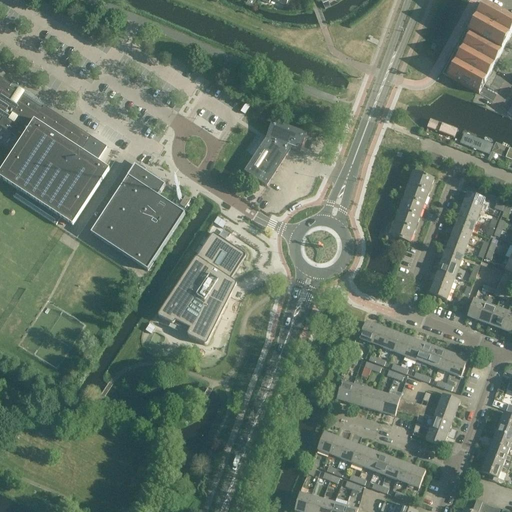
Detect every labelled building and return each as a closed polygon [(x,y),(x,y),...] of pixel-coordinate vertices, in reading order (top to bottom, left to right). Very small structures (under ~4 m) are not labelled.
[(442,74),(476,93),(479,94),(481,90),(511,34),(511,21),(508,20),(508,19),(481,4),(442,74)] [(0,128),(1,127),(21,141),(13,153),(0,173),(0,178),(18,190),(13,198),(56,226),(61,218),(73,226),(109,170),(97,162),(107,147),(44,106),(42,109),(22,95),(24,92),(19,89),(17,92),(10,87),(11,85),(0,77),(0,128)] [(261,146),(244,172),(256,180),(267,187),(289,153),(291,150),(300,153),(307,135),(272,122),(267,137),(266,139),(261,146)] [(432,130),(456,141),(459,135),(434,124),(432,130)] [(461,144),(490,157),(495,147),(465,134),(461,144)] [(492,155),(511,163),(511,151),(497,144),(492,155)] [(428,163),(433,165),(437,156),(432,154),(428,162),(428,163)] [(437,156),(433,165),(439,168),(443,158),(437,156)] [(148,271),(185,214),(158,197),(166,186),(135,166),(127,178),(128,178),(91,234),(148,271)] [(410,244),(434,180),(414,172),(390,236),(410,244)] [(490,188),(495,190),(499,181),(494,178),(490,188)] [(499,181),(495,190),(501,192),(505,183),(499,181)] [(463,205),(481,211),(485,200),(468,193),(463,205)] [(180,205),(185,209),(191,200),(186,197),(180,205)] [(494,209),(501,211),(502,211),(504,206),(496,203),(494,209)] [(459,216),(476,222),(481,211),(463,205),(459,216)] [(455,227),(472,234),(476,222),(459,216),(455,227)] [(451,238),(468,245),(472,234),(455,227),(451,238)] [(51,228),(47,235),(57,240),(61,232),(51,228)] [(158,316),(158,317),(159,318),(159,319),(160,319),(171,325),(172,325),(173,325),(174,325),(175,324),(176,323),(190,330),(188,334),(188,335),(188,336),(188,337),(188,338),(189,338),(204,345),(204,346),(205,346),(206,346),(206,345),(207,345),(208,345),(208,344),(230,298),(231,298),(236,287),(236,286),(236,285),(236,284),(235,283),(231,280),(245,259),(246,257),(246,256),(246,255),(245,255),(245,254),(244,254),(244,253),(216,235),(215,234),(214,234),(213,234),(212,234),(212,235),(211,235),(210,236),(159,315),(158,315),(158,316)] [(446,249),(464,256),(468,245),(451,238),(446,249)] [(483,242),(480,249),(485,251),(488,244),(483,242)] [(442,261),(460,267),(464,256),(446,249),(442,261)] [(477,257),(483,259),(485,251),(480,249),(477,257)] [(438,272),(455,279),(460,267),(442,261),(438,272)] [(472,272),(477,274),(480,266),(475,264),(472,272)] [(511,273),(505,270),(503,275),(511,279),(511,273)] [(434,283),(451,290),(455,279),(438,272),(434,283)] [(477,274),(472,272),(469,280),(474,282),(477,274)] [(511,279),(503,275),(500,280),(511,285),(511,279)] [(511,285),(500,280),(498,285),(510,291),(511,285)] [(451,290),(434,283),(429,295),(447,301),(451,290)] [(496,290),(503,294),(507,296),(510,291),(498,285),(496,290)] [(463,295),(468,296),(471,289),(466,287),(463,295)] [(496,290),(491,288),(490,293),(493,295),(501,298),(503,294),(496,290)] [(503,294),(501,298),(508,302),(511,297),(507,296),(503,294)] [(474,300),(467,317),(479,321),(485,304),(474,300)] [(490,326),(496,308),(485,304),(479,321),(490,326)] [(496,308),(490,326),(501,330),(508,313),(496,308)] [(511,314),(508,313),(501,330),(511,334),(511,314)] [(370,344),(377,327),(366,322),(359,340),(370,344)] [(382,348),(388,331),(377,327),(370,344),(382,348)] [(393,352),(399,335),(388,331),(382,348),(393,352)] [(404,356),(411,339),(399,335),(393,352),(404,356)] [(415,361),(422,343),(411,339),(404,356),(415,361)] [(427,365),(433,348),(422,343),(415,361),(427,365)] [(438,369),(445,352),(433,348),(427,365),(438,369)] [(353,356),(358,358),(361,351),(355,349),(353,356)] [(449,373),(456,356),(445,352),(438,369),(449,373)] [(355,366),(358,360),(358,358),(353,356),(350,364),(355,366)] [(376,364),(378,359),(370,356),(368,362),(376,364)] [(456,356),(449,373),(461,378),(468,361),(456,356)] [(378,359),(376,364),(384,367),(386,362),(378,359)] [(366,362),(366,363),(364,368),(372,371),(374,365),(366,362)] [(398,373),(400,367),(393,364),(391,370),(398,373)] [(379,374),(381,369),(382,368),(374,365),(372,371),(379,374)] [(400,367),(398,373),(406,376),(408,370),(400,367)] [(389,371),(387,376),(394,379),(396,374),(389,371)] [(413,378),(421,381),(423,376),(415,373),(413,378)] [(402,382),(404,377),(396,374),(394,379),(402,382)] [(429,384),(429,383),(431,378),(423,376),(421,381),(429,384)] [(444,389),(446,384),(445,384),(438,381),(436,387),(444,389)] [(348,404),(353,386),(342,383),(337,400),(348,404)] [(446,384),(444,389),(451,392),(453,387),(446,384)] [(353,386),(348,404),(360,407),(365,389),(353,386)] [(365,389),(360,407),(371,410),(377,393),(365,389)] [(377,393),(371,410),(383,414),(388,396),(377,393)] [(460,402),(443,395),(438,407),(456,414),(460,402)] [(388,396),(383,414),(395,417),(397,412),(400,400),(400,399),(388,396)] [(405,401),(400,400),(397,412),(402,413),(405,401)] [(411,402),(405,401),(402,413),(407,415),(411,402)] [(407,415),(413,416),(416,404),(411,402),(407,415)] [(421,405),(416,404),(413,416),(418,418),(419,413),(421,405)] [(434,419),(451,425),(456,414),(438,407),(434,419)] [(511,416),(504,414),(499,426),(511,430),(511,416)] [(430,430),(447,437),(451,425),(434,419),(430,430)] [(511,430),(499,426),(495,438),(511,444),(511,443),(511,441),(511,430)] [(426,441),(443,447),(447,437),(430,430),(426,441)] [(317,451),(318,451),(329,455),(335,438),(324,433),(317,451)] [(335,438),(329,455),(340,459),(347,442),(335,438)] [(495,438),(490,450),(507,456),(507,455),(509,449),(511,449),(511,443),(511,444),(495,438)] [(347,442),(340,459),(351,464),(358,446),(347,442)] [(358,446),(351,464),(362,468),(369,450),(358,446)] [(369,450),(362,468),(374,472),(380,455),(369,450)] [(490,450),(486,461),(502,467),(503,467),(505,460),(511,463),(511,462),(511,456),(507,455),(507,456),(490,450)] [(380,455),(374,472),(385,476),(392,459),(380,455)] [(392,459),(385,476),(396,481),(403,463),(392,459)] [(319,462),(314,460),(313,460),(311,467),(316,469),(319,462)] [(488,480),(496,483),(501,472),(507,475),(509,469),(503,467),(502,467),(486,461),(481,473),(490,476),(488,480)] [(403,463),(396,481),(408,485),(414,468),(403,463)] [(313,477),(316,470),(316,469),(311,467),(308,475),(313,477)] [(414,468),(408,485),(419,489),(426,472),(414,468)] [(330,482),(332,477),(324,474),(322,479),(330,482)] [(332,477),(330,482),(338,485),(340,480),(332,477)] [(359,478),(357,483),(364,486),(366,481),(359,478)] [(300,494),(295,511),(307,511),(311,497),(300,494)] [(319,511),(323,501),(311,497),(307,511),(319,511)] [(332,511),(335,504),(323,501),(319,511),(332,511)] [(476,501),(472,511),(478,511),(482,504),(482,503),(476,501)]
